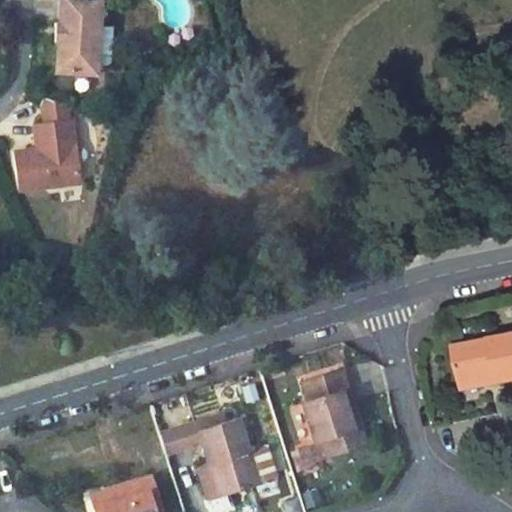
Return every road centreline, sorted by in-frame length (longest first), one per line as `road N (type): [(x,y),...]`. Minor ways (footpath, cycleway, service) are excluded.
road 1 (unclassified): [(0,417),(380,294)]
road 2 (residential): [(434,503),(380,294)]
road 3 (unclassified): [(380,294),(511,260)]
